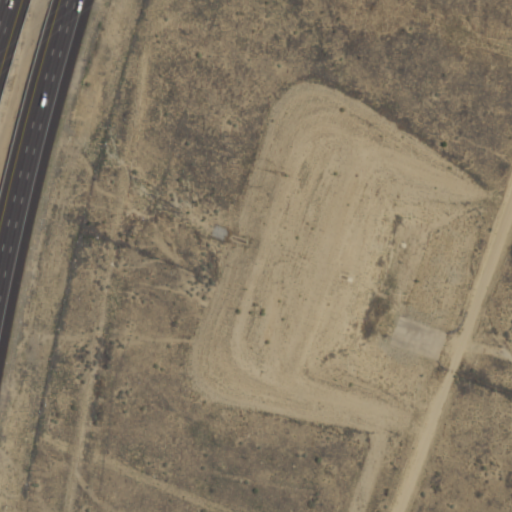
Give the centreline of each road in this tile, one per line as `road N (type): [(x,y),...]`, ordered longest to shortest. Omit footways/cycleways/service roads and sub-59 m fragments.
road 1 (track): [(385,511),(511,184)]
road 2 (motorway): [(0,291),(45,61),(67,0)]
